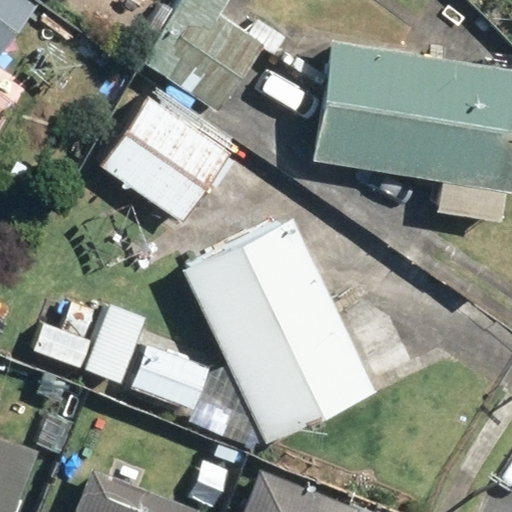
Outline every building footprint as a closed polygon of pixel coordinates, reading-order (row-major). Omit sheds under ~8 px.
[(31,0),(30,0),(0,0),(0,57),(19,69),(48,23),(26,9),(31,0)] [(170,0),(132,66),(210,112),(251,43),(208,18),(218,0),(170,0)] [(510,67),(314,45),(301,165),(423,179),(419,219),(492,227),(510,67)] [(226,142),(146,88),(88,175),(168,229),(226,142)] [(273,222),(165,274),(247,445),(356,393),(273,222)] [(0,333),(35,301),(10,273),(0,282),(0,333)] [(67,373),(81,305),(46,297),(39,329),(28,327),(20,363),(67,373)] [(200,363),(129,341),(112,399),(183,420),(200,363)] [(0,493),(17,447),(0,440),(0,493)] [(178,511),(179,511),(82,473),(66,511),(178,511)] [(347,511),(242,473),(228,511),(347,511)]
